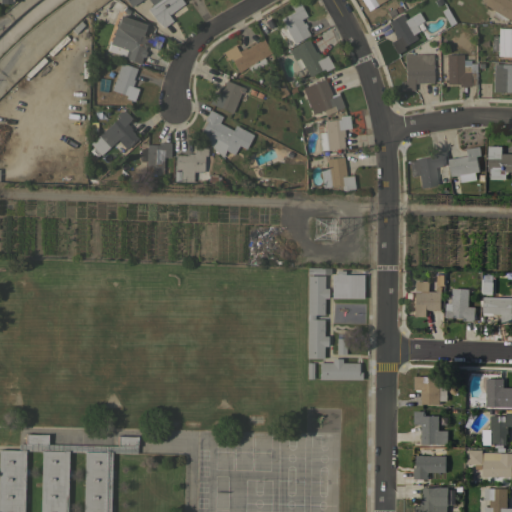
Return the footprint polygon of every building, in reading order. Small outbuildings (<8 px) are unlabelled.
[(180,0),(183,3),(167,14),(172,20),(162,27),(156,22),(146,8),(156,0),(180,0)] [(297,0),(306,15),(300,18),(302,22),(303,22),(306,26),(304,27),(309,34),(293,43),(279,18),(292,11),(289,5),(297,0)] [(511,0),(511,13),(508,19),(507,18),(505,21),(503,20),(502,21),(498,19),(497,20),(490,16),(493,10),(478,1),(478,0),(511,0)] [(413,21),(415,21),(416,23),(415,23),(418,30),(413,33),(416,38),(402,46),(404,48),(396,53),(389,42),(390,41),(390,40),(395,37),(391,31),(393,30),(387,21),(401,13),(405,19),(410,16),(413,21)] [(145,24),(141,34),(146,36),(148,32),(162,36),(157,49),(145,45),(143,50),(146,51),(143,57),(141,56),(139,63),(122,58),(123,56),(105,49),(108,42),(109,42),(115,25),(114,25),(116,20),(117,21),(119,15),(145,24)] [(511,27),(511,55),(496,55),(496,50),(490,50),(490,35),(497,35),(497,27),(511,27)] [(262,38),(270,52),(263,57),(266,62),(250,72),(246,66),(237,72),(229,58),(226,59),(222,51),(234,44),(237,50),(244,47),(244,48),(262,38)] [(314,52),(316,51),(319,58),(325,54),(332,66),(324,71),(323,68),(309,76),(303,66),(298,69),(288,49),(307,38),(314,52)] [(432,53),(433,82),(413,82),(413,89),(400,90),(399,81),(404,80),(403,54),(432,53)] [(445,54),(462,54),(462,64),(469,64),(469,72),(475,72),(475,84),(469,85),(469,86),(458,86),(458,83),(446,83),(445,54)] [(120,62),(135,67),(131,79),(133,79),(131,86),(137,88),(133,101),(125,98),(126,95),(110,89),(120,62)] [(511,63),(511,94),(499,94),(499,83),(492,82),(493,68),(500,68),(500,63),(511,63)] [(331,96),(337,94),(342,106),(334,109),(333,105),(312,114),(301,87),(324,78),(331,96)] [(208,103),(213,91),(219,94),(220,93),(216,91),(218,86),(222,88),(225,80),(242,87),(244,88),(242,93),(240,92),(231,112),(208,103)] [(205,121),(203,119),(209,109),(221,116),(218,122),(231,129),(234,124),(252,134),(244,148),(238,145),(233,154),(224,149),(222,157),(201,136),(203,133),(200,131),(205,121)] [(117,116),(115,114),(119,110),(124,110),(131,118),(126,123),(131,128),(130,129),(137,138),(125,149),(117,139),(100,155),(89,143),(97,135),(117,116)] [(323,121),(341,118),(343,136),(342,136),(343,148),(327,150),(326,149),(319,149),(317,132),(324,131),(323,121)] [(158,144),(158,142),(170,142),(169,156),(162,156),(162,174),(145,174),(145,161),(139,161),(139,148),(146,148),(146,144),(158,144)] [(207,146),(206,156),(203,155),(203,171),(194,171),(194,172),(192,172),(192,181),(179,181),(179,180),(173,179),(174,166),(173,166),(173,165),(174,165),(174,154),(185,154),(185,153),(193,153),(193,146),(207,146)] [(501,146),(501,153),(511,153),(511,172),(508,172),(508,174),(505,174),(505,179),(490,179),(490,176),(489,176),(489,173),(490,173),(490,171),(487,171),(488,146),(501,146)] [(479,147),(481,156),(476,156),(479,172),(475,172),(476,180),(461,182),(459,175),(451,176),(449,167),(448,167),(448,165),(449,165),(448,159),(467,156),(466,149),(479,147)] [(446,164),(434,167),(437,184),(420,187),(418,174),(410,176),(407,161),(415,160),(415,158),(429,156),(428,154),(444,151),(446,164)] [(325,158),(343,156),(345,175),(352,175),(354,188),(340,190),(339,185),(321,187),(319,168),(326,167),(325,158)] [(363,298),(331,297),(331,274),(335,274),(335,270),(344,270),(344,274),(363,274),(363,298)] [(511,298),(511,322),(501,322),(501,315),(493,314),(493,316),(483,315),(483,310),(481,310),(481,307),(483,308),(483,297),(482,297),(482,274),(491,274),(491,282),(492,282),(492,297),(511,298)] [(324,287),(327,287),(327,298),(323,298),(323,314),(314,314),(314,318),(323,318),(323,335),(327,335),(327,345),(323,345),(323,358),(306,358),(307,275),(324,275),(324,287)] [(441,310),(432,310),(429,310),(429,309),(426,309),(426,317),(412,316),(413,291),(414,291),(415,280),(423,280),(429,286),(429,291),(436,291),(436,286),(441,287),(441,310)] [(469,289),(468,307),(475,307),(474,322),(463,321),(463,318),(445,317),(446,303),(451,304),(452,288),(469,289)] [(345,354),(336,354),(336,338),(346,338),(345,354)] [(319,379),(319,362),(331,362),(331,358),(341,358),(341,362),(358,362),(358,371),(361,371),(361,379),(319,379)] [(511,407),(486,407),(486,379),(488,379),(488,370),(501,371),(501,379),(504,379),(503,387),(511,387),(511,407)] [(447,401),(440,401),(440,404),(421,404),(421,390),(414,390),(414,376),(440,376),(440,386),(447,386),(447,401)] [(511,426),(508,426),(508,434),(506,434),(506,445),(482,445),(482,430),(490,430),(490,416),(506,416),(506,410),(511,410),(511,426)] [(438,430),(447,431),(447,444),(421,444),(421,424),(414,424),(414,411),(423,411),(423,415),(439,416),(438,430)] [(109,511),(38,511),(40,451),(25,450),(23,511),(0,511),(0,449),(17,449),(17,443),(24,443),(25,433),(47,434),(47,444),(117,445),(117,436),(137,436),(137,453),(111,452),(109,511)] [(430,448),(430,455),(445,455),(445,472),(427,472),(427,479),(413,479),(413,468),(416,468),(416,456),(417,456),(417,449),(430,448)] [(482,464),(466,464),(466,450),(482,450),(482,464)] [(511,453),(511,477),(508,476),(508,478),(505,478),(505,477),(482,476),(483,460),(483,453),(511,453)] [(435,488),(435,487),(448,487),(448,506),(447,506),(447,511),(413,511),(413,506),(420,506),(420,503),(421,503),(421,499),(422,499),(422,488),(435,488)] [(507,508),(511,508),(511,511),(484,511),(484,507),(490,507),(490,500),(484,500),(484,488),(507,488),(507,508)]
